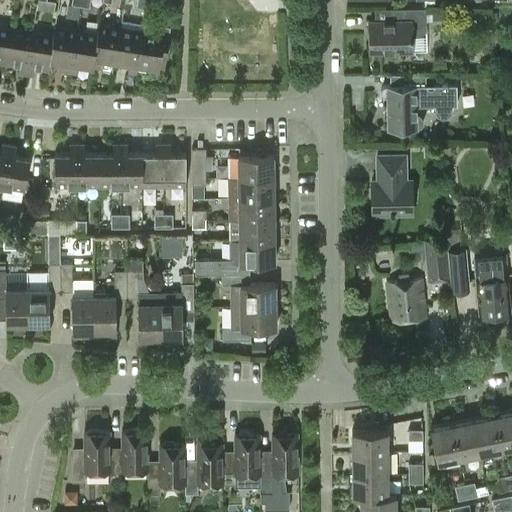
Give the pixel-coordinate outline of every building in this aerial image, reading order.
[(155,0),(146,0),(145,8),(154,9),(155,0)] [(412,51),(411,36),(426,30),(425,8),(388,8),(389,20),(368,21),(369,52),(412,51)] [(432,11),(432,19),(448,19),(448,11),(432,11)] [(98,25),(96,34),(91,65),(100,66),(101,57),(115,60),(120,28),(98,25)] [(141,30),(140,31),(138,47),(139,47),(166,52),(170,27),(160,25),(159,33),(141,30)] [(10,29),(0,27),(0,59),(5,61),(10,29)] [(54,27),(52,36),(50,47),(52,47),(50,59),(63,61),(62,70),(69,71),(76,30),(54,27)] [(140,31),(120,28),(115,60),(129,62),(127,71),(135,72),(137,63),(139,47),(138,47),(140,31)] [(32,33),(10,29),(5,61),(19,63),(18,72),(25,73),(32,33)] [(96,34),(76,30),(69,71),(77,72),(78,63),(91,65),(96,34)] [(52,36),(32,33),(25,73),(33,74),(34,65),(49,68),(50,59),(52,47),(50,47),(52,36)] [(166,52),(139,47),(137,63),(158,67),(158,66),(163,67),(166,52)] [(380,89),(380,90),(380,92),(381,93),(382,94),(382,95),(384,96),(385,96),(389,96),(389,105),(388,106),(387,107),(386,109),(386,110),(386,129),(417,128),(417,127),(420,126),(422,123),(423,120),(421,117),(414,109),(414,105),(434,105),(434,109),(434,111),(435,114),(437,116),(440,117),(443,117),(445,117),(448,115),(450,113),(451,111),(452,104),(457,104),(456,84),(425,84),(425,74),(389,74),(390,85),(384,85),(383,86),(381,87),(381,88),(380,89)] [(0,151),(0,185),(2,186),(9,145),(1,143),(0,151)] [(112,153),(98,153),(98,186),(120,186),(120,143),(112,143),(112,153)] [(127,143),(120,143),(120,186),(141,186),(141,153),(127,153),(127,143)] [(155,153),(141,153),(141,186),(163,186),(163,143),(155,143),(155,153)] [(163,143),(163,186),(185,186),(185,153),(170,153),(170,143),(163,143)] [(54,186),(76,186),(76,144),(69,144),(69,153),(54,153),(54,186)] [(84,144),(76,144),(76,186),(98,186),(98,153),(84,153),(84,144)] [(16,146),(9,145),(2,186),(24,190),(29,157),(14,155),(16,146)] [(191,148),(191,176),(205,176),(205,148),(191,148)] [(426,158),(436,158),(436,149),(426,149),(426,158)] [(237,154),(238,177),(273,176),(273,154),(237,154)] [(371,182),(372,215),(412,214),(411,181),(405,181),(405,155),(377,156),(377,182),(371,182)] [(205,176),(191,176),(191,185),(205,184),(205,176)] [(273,176),(238,177),(227,177),(228,198),(273,197),(273,176)] [(273,197),(228,198),(228,219),(274,218),(273,197)] [(191,209),(191,218),(205,218),(205,209),(191,209)] [(111,227),(120,227),(119,213),(110,213),(111,227)] [(128,213),(119,213),(120,227),(129,227),(128,213)] [(154,227),(163,227),(163,213),(154,213),(154,227)] [(172,213),(163,213),(163,227),(172,227),(172,213)] [(205,218),(191,218),(191,227),(205,227),(205,218)] [(274,218),(228,219),(228,240),(274,239),(274,218)] [(29,233),(38,233),(37,219),(28,219),(29,233)] [(47,219),(37,219),(38,233),(47,233),(47,219)] [(76,233),(77,233),(86,233),(86,219),(76,219),(76,233)] [(453,291),(470,290),(466,248),(463,248),(461,228),(447,229),(453,291)] [(162,269),(190,267),(189,232),(160,233),(162,269)] [(221,273),(249,272),(249,261),(274,261),(274,239),(228,240),(228,258),(193,259),(193,273),(221,273)] [(449,278),(446,240),(425,242),(428,280),(449,278)] [(474,259),(479,314),(510,311),(507,276),(505,256),(474,259)] [(126,258),(126,270),(126,298),(138,298),(138,337),(160,337),(159,292),(148,292),(142,277),(142,258),(126,258)] [(49,291),(60,291),(60,263),(48,263),(48,287),(27,287),(27,322),(49,322),(49,291)] [(71,263),(60,263),(60,291),(72,291),(71,263)] [(5,323),(27,322),(27,287),(5,288),(5,269),(0,269),(0,297),(5,297),(5,323)] [(115,294),(93,294),(94,335),(116,334),(115,298),(126,298),(126,270),(114,270),(115,294)] [(229,284),(229,306),(275,305),(275,283),(249,283),(249,272),(221,273),(221,284),(229,284)] [(386,284),(391,322),(425,318),(421,279),(386,284)] [(181,292),(159,292),(160,337),(182,336),(181,311),(193,310),(193,282),(181,283),(181,292)] [(72,335),(94,335),(93,294),(71,295),(72,335)] [(275,305),(229,306),(229,327),(222,328),(222,340),(250,339),(250,327),(275,327),(275,305)] [(511,410),(494,414),(501,449),(511,446),(511,410)] [(494,414),(473,418),(479,453),(501,449),(494,414)] [(473,418),(452,422),(458,457),(479,453),(473,418)] [(437,461),(458,457),(452,422),(430,427),(437,461)] [(351,451),(387,451),(387,429),(351,429),(351,451)] [(408,429),(408,439),(422,439),(422,429),(408,429)] [(109,470),(109,480),(122,480),(122,469),(147,469),(147,466),(147,430),(121,431),(122,452),(110,453),(109,453),(109,470)] [(84,470),(109,470),(109,453),(110,453),(109,431),(84,431),(84,453),(71,453),(72,481),(84,481),(84,470)] [(259,473),(260,488),(260,492),(272,491),(272,473),(297,472),(297,433),(271,434),(272,456),(260,456),(259,456),(260,473),(259,473)] [(222,482),(222,484),(235,484),(235,488),(260,488),(259,473),(260,473),(259,456),(260,456),(259,434),(234,434),(234,456),(222,456),(222,482)] [(147,469),(147,494),(160,493),(160,483),(184,482),(185,482),(184,465),(185,465),(184,443),(159,444),(159,466),(147,466),(147,469)] [(197,465),(185,465),(184,465),(185,482),(184,482),(184,493),(197,493),(197,482),(222,482),(222,456),(222,443),(196,443),(197,465)] [(351,451),(351,473),(387,472),(387,451),(351,451)] [(408,462),(408,472),(422,472),(422,462),(408,462)] [(351,495),(359,495),(373,495),(373,494),(387,494),(387,472),(351,473),(351,495)] [(422,472),(408,472),(408,483),(422,482),(422,472)] [(499,491),(508,489),(506,475),(496,477),(499,491)] [(473,481),(463,483),(466,497),(476,495),(473,481)] [(456,499),(466,497),(463,483),(453,485),(456,499)] [(359,495),(359,511),(394,511),(395,494),(387,494),(373,494),(373,495),(359,495)] [(501,496),(504,510),(511,508),(511,499),(511,494),(501,496)] [(494,511),(495,511),(504,510),(501,496),(491,498),(494,511)] [(459,505),(460,511),(470,511),(469,503),(459,505)]
